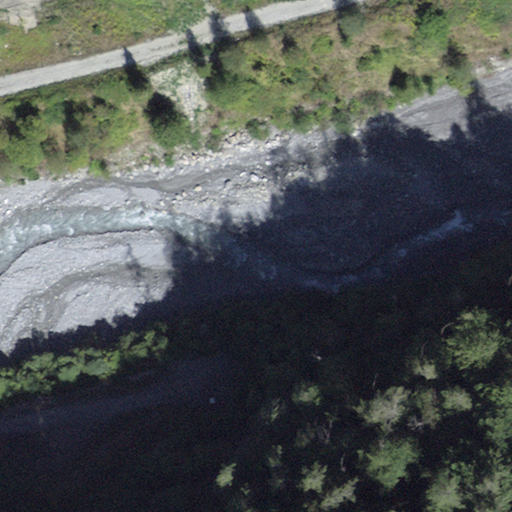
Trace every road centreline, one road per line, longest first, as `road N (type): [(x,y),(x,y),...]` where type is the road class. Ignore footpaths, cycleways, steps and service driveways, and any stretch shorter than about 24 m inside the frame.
road 1 (track): [(0,86),(329,0)]
road 2 (track): [(0,433),(125,407)]
